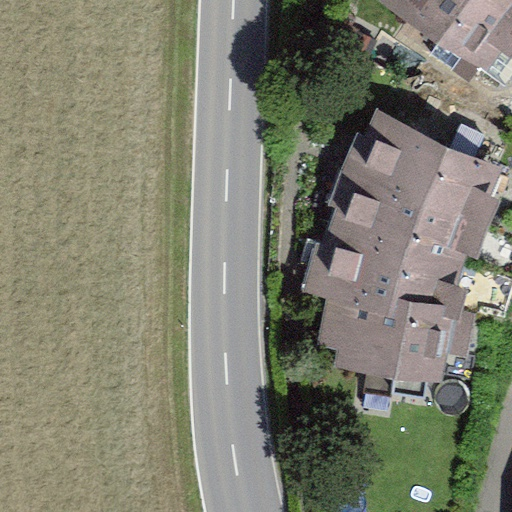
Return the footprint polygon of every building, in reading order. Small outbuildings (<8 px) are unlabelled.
[(511,13),(511,11),(497,0),(402,0),(443,28),(430,51),(469,76),(511,13)] [(511,0),(497,0),(511,11),(511,0)] [(380,114),(355,168),(463,212),(488,166),(470,157),(483,134),(461,121),(448,146),(380,114)] [(355,168),(338,223),(449,258),(463,212),(355,168)] [(433,304),(449,258),(338,223),(323,279),(339,284),(433,304)] [(450,309),(433,304),(339,284),(331,315),(352,319),(346,351),(377,356),(370,384),(427,389),(450,309)]
